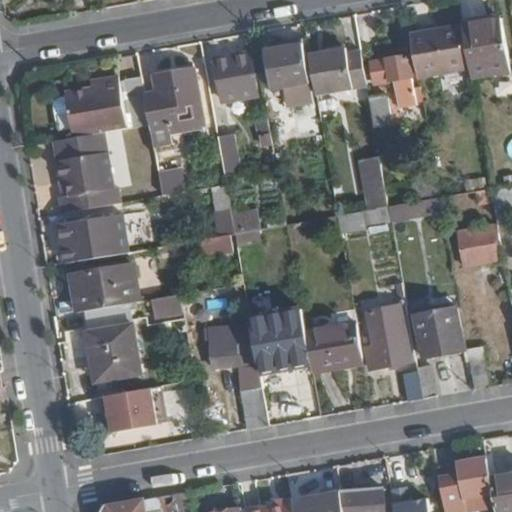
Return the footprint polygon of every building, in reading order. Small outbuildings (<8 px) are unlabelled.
[(511,75),(503,29),(485,33),(483,25),(462,28),(470,71),(472,82),(511,75)] [(470,71),(462,28),(412,37),(419,79),(470,71)] [(311,86),(305,47),(268,54),(275,92),(311,86)] [(369,88),(363,52),(349,54),(348,49),(310,56),(317,96),(369,88)] [(255,97),(248,56),(214,62),(220,104),(255,97)] [(420,107),(411,58),(373,64),(376,87),(396,84),(400,110),(420,107)] [(202,106),(196,71),(155,78),(158,94),(145,96),(150,127),(154,147),(172,145),(169,132),(202,126),(199,108),(202,106)] [(129,130),(119,77),(103,79),(104,87),(64,94),(72,140),(97,136),(129,130)] [(150,127),(145,96),(142,80),(125,84),(133,130),(150,127)] [(394,116),(391,98),(371,102),(374,120),(394,116)] [(233,131),(214,135),(221,172),(240,168),(233,131)] [(113,189),(107,151),(99,151),(97,136),(72,140),(54,143),(60,183),(66,182),(69,196),(59,198),(61,216),(119,205),(117,189),(113,189)] [(385,185),(382,164),(361,167),(365,188),(385,185)] [(181,191),(178,178),(163,180),(165,194),(181,191)] [(221,184),(209,188),(215,210),(227,207),(221,184)] [(493,204),(491,191),(475,194),(477,207),(493,204)] [(444,225),(440,200),(389,209),(392,224),(431,217),(434,227),(444,225)] [(132,254),(125,214),(64,226),(68,255),(74,254),(76,264),(132,254)] [(339,226),(337,218),(313,222),(314,231),(339,226)] [(503,262),(495,218),(472,222),(473,230),(458,232),(464,269),(503,262)] [(237,251),(234,236),(204,241),(208,256),(237,251)] [(141,304),(136,268),(74,278),(80,315),(141,304)] [(182,313),(179,297),(150,302),(153,319),(182,313)] [(416,363),(413,342),(410,342),(405,308),(370,314),(376,350),(369,351),(372,370),(416,363)] [(465,354),(457,309),(434,314),(433,309),(415,312),(424,361),(465,354)] [(304,336),(301,314),(250,322),(259,374),(309,365),(304,336)] [(143,376),(134,326),(89,333),(98,384),(143,376)] [(364,360),(358,328),(304,336),(309,365),(311,375),(344,369),(343,364),(364,360)] [(239,367),(236,337),(209,340),(213,369),(239,367)] [(488,390),(483,362),(469,364),(474,393),(488,390)] [(438,399),(433,368),(418,371),(419,378),(423,402),(438,399)] [(423,402),(419,378),(406,379),(410,404),(423,402)] [(150,388),(102,396),(109,432),(156,424),(150,388)] [(268,429),(262,391),(240,395),(247,433),(268,429)] [(491,480),(488,462),(459,468),(460,479),(440,482),(445,511),(485,511),(496,510),(491,480)] [(511,511),(511,476),(491,480),(496,510),(496,511),(511,511)] [(384,511),(383,487),(340,492),(343,511),(384,511)] [(429,511),(427,503),(409,506),(407,491),(391,494),(394,511),(429,511)] [(343,511),(340,492),(301,499),(303,511),(343,511)] [(192,511),(189,493),(109,507),(104,511),(192,511)] [(292,511),(291,502),(271,505),(272,511),(264,511),(292,511)]
